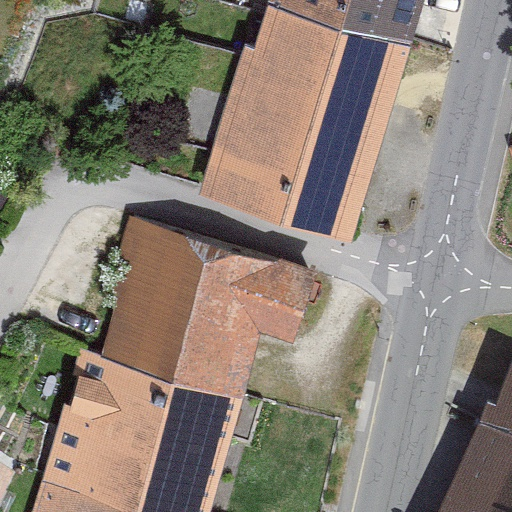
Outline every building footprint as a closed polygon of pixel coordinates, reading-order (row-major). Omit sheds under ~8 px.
[(277,0),(277,5),(415,44),(427,0),(277,0)] [(277,5),(222,199),(360,238),(415,44),(277,5)] [(320,278),(144,230),(110,355),(248,393),(266,327),(304,338),(320,278)] [(215,511),(248,393),(110,355),(91,350),(56,478),(181,511),(215,511)] [(511,388),(489,439),(511,449),(511,388)] [(511,511),(511,449),(489,439),(456,511),(511,511)] [(181,511),(56,478),(46,511),(181,511)]
